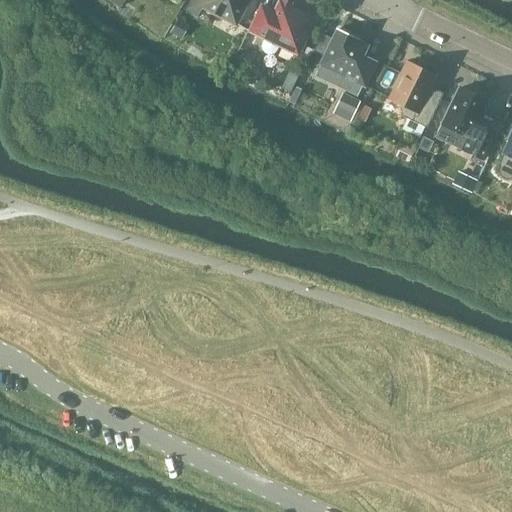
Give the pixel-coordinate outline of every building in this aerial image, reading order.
[(187,0),(182,10),(194,17),(200,6),(233,25),(247,0),(187,0)] [(247,32),(263,39),(261,43),(260,47),(261,50),(263,53),(267,54),(270,54),(274,53),(276,51),(278,47),(297,55),(314,19),(278,2),(273,13),(260,7),(247,32)] [(177,21),(170,33),(180,39),(187,26),(177,21)] [(357,40),(335,30),(331,38),(323,56),(318,66),(341,77),(336,87),(355,97),(360,86),(363,87),(375,62),(363,56),(367,47),(356,41),(357,40)] [(320,33),(312,51),(323,56),(331,38),(320,33)] [(305,48),(297,64),(304,67),(312,52),(305,48)] [(394,88),(388,99),(400,105),(399,108),(402,117),(405,118),(399,129),(416,138),(422,127),(425,128),(439,100),(429,95),(428,91),(435,78),(406,63),(399,77),(396,78),(393,85),(394,88)] [(289,70),(285,78),(294,82),(298,74),(289,70)] [(297,86),(291,101),(296,104),(303,89),(297,86)] [(441,125),(435,138),(482,160),(489,145),(500,122),(480,113),(485,102),(458,89),(441,125)] [(341,94),(335,107),(344,111),(341,118),(348,122),(357,102),(341,94)] [(511,132),(501,155),(502,155),(497,166),(499,167),(498,169),(498,170),(498,171),(498,173),(498,174),(499,175),(500,176),(501,178),(502,178),(504,179),(505,180),(507,180),(509,180),(511,179),(511,178),(511,132)] [(400,146),(395,157),(407,163),(412,152),(400,146)] [(458,173),(453,184),(471,193),(476,182),(458,173)]
